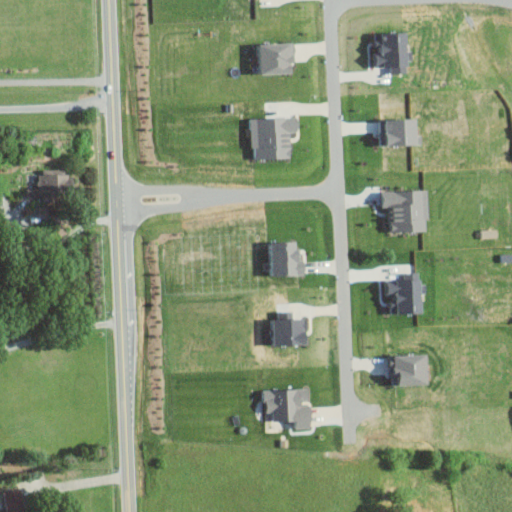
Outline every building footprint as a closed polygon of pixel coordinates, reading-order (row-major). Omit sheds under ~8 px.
[(253,73),(281,72),(280,57),(285,57),(284,41),(252,43),(253,73)] [(31,193),(65,194),(66,174),(32,173),(31,193)] [(376,191),(424,189),(425,218),(421,219),(421,230),(386,231),(385,207),(376,208),(376,191)] [(286,310),(286,318),(294,318),(294,319),(300,319),(301,330),(295,330),(296,342),(264,344),(262,319),(268,319),(268,311),(286,310)] [(382,353),(423,351),(424,384),(390,386),(389,374),(386,374),(386,367),(383,367),(382,353)] [(256,389),(257,403),(261,403),(261,419),(290,418),(290,426),(304,426),(304,420),(307,420),(307,405),(297,405),(297,400),(305,400),(304,388),(256,389)]
